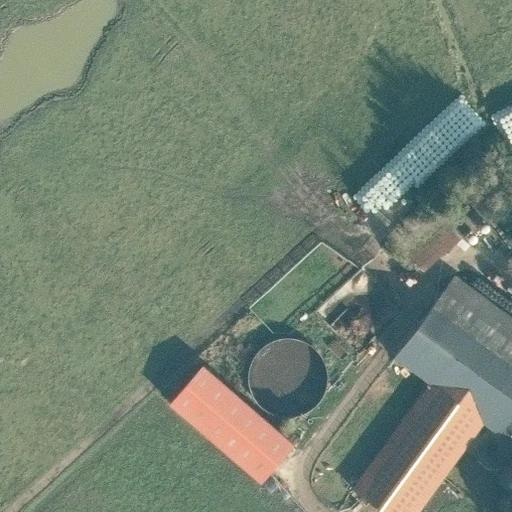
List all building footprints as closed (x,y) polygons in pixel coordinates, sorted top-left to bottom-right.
[(396,143),(411,126),(404,120),(389,137),(396,143)] [(365,168),(388,151),(382,143),(359,160),(365,168)] [(397,244),(413,269),(458,239),(442,215),(397,244)] [(394,430),(352,486),(386,511),(413,511),(446,469),(482,421),(499,434),(510,419),(511,415),(511,313),(454,272),(394,355),(431,381),(394,430)] [(251,364),(250,375),(252,386),(258,396),(267,404),(277,409),(289,410),(300,408),(310,402),(318,393),(322,383),(324,371),(321,360),(316,350),(307,342),(296,338),(285,336),(274,339),(263,345),(256,353),(251,364)] [(296,441),(200,364),(166,406),(261,483),(296,441)] [(511,443),(511,460),(498,478),(511,488),(511,420),(510,419),(499,434),(511,443)]
